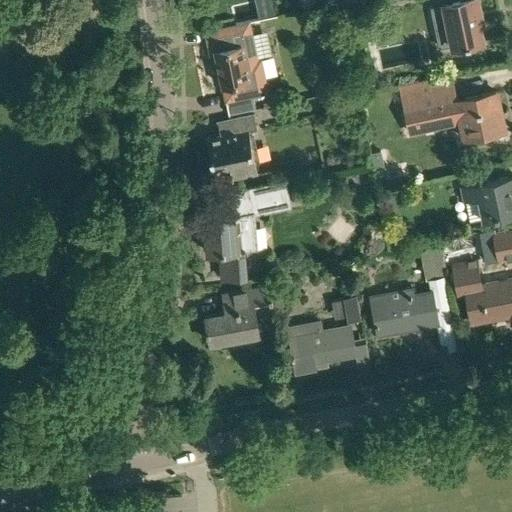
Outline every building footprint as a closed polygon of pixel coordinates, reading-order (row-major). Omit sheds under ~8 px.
[(272,0),(254,0),(259,18),(275,14),(272,0)] [(434,0),(435,5),(432,6),(435,24),(445,30),(451,29),(454,45),(467,43),(467,44),(471,43),(471,42),(483,39),(480,24),(483,23),(477,0),(434,0)] [(258,58),(250,20),(205,30),(210,51),(215,50),(222,86),(224,86),(227,100),(255,94),(252,79),(262,77),(265,73),(262,61),(258,58)] [(400,84),(403,97),(410,133),(462,122),(466,139),(505,131),(497,91),(458,99),(452,73),(400,84)] [(207,138),(215,175),(230,172),(231,176),(258,171),(249,130),(257,129),(254,114),(218,122),(221,136),(207,138)] [(511,175),(462,186),(465,200),(479,197),(484,218),(511,212),(511,175)] [(224,193),(226,212),(205,214),(208,252),(220,251),(222,278),(245,276),(243,250),(257,249),(254,213),(286,206),(281,181),(224,193)] [(431,291),(409,295),(407,284),(369,291),(378,335),(437,324),(442,352),(456,349),(443,278),(436,240),(415,245),(420,275),(429,280),(431,291)] [(471,323),(509,316),(511,325),(511,279),(481,285),(476,261),(452,266),(457,293),(465,292),(471,323)] [(275,316),(272,300),(270,285),(222,294),(226,312),(206,316),(211,343),(259,334),(256,319),(275,316)] [(272,290),(276,308),(285,306),(281,288),(272,290)] [(357,298),(342,301),(346,319),(347,325),(361,323),(357,298)] [(356,355),(353,340),(350,325),(324,330),(322,318),(288,324),(296,371),(315,367),(314,363),(356,355)] [(275,334),(266,336),(268,350),(278,348),(275,334)]
